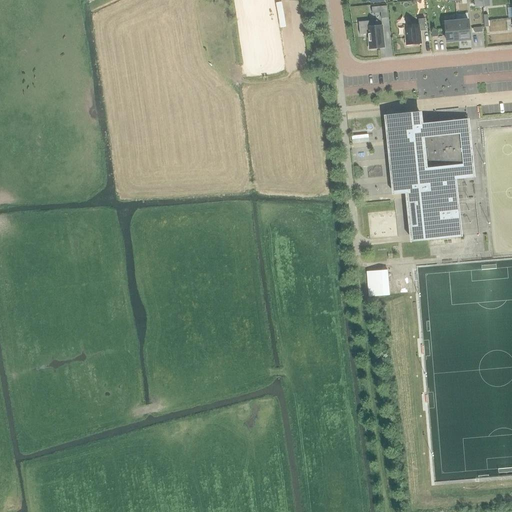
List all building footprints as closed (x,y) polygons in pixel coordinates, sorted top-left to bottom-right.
[(390,17),(389,4),(382,4),(383,17),(390,17)] [(419,24),(405,26),(407,46),(421,44),(420,31),(425,31),(424,19),(418,19),(419,24)] [(458,41),(470,39),(468,20),(456,22),(458,41)] [(359,22),(360,35),(368,35),(370,49),(384,48),(382,26),(378,26),(377,21),(376,21),(377,22),(359,23),(359,22)] [(447,42),(458,41),(456,22),(445,23),(447,42)] [(419,112),(386,116),(393,194),(407,193),(412,241),(461,236),(455,179),(473,177),(467,120),(423,124),(420,124),(419,112)] [(353,142),(365,141),(365,129),(352,130),(353,142)] [(367,272),(369,296),(371,296),(389,295),(387,270),(367,272)]
